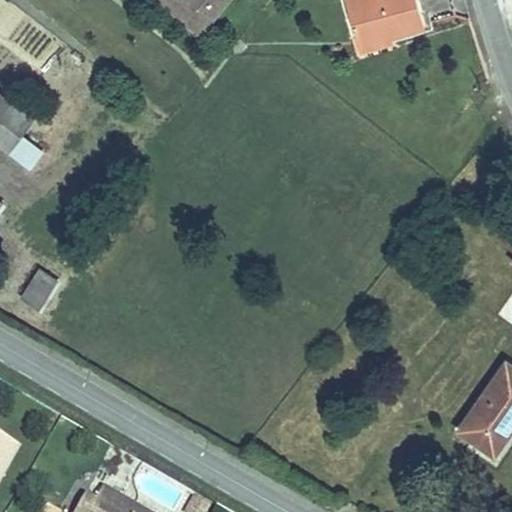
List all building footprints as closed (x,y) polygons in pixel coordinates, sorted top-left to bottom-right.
[(172,49),(208,0),(164,0),(166,1),(162,6),(159,4),(153,0),(119,0),(115,6),(172,49)] [(353,0),(319,13),(333,51),(366,39),(368,46),(400,34),(387,0),(353,0)] [(366,39),(333,51),(337,62),(369,49),(368,46),(366,39)] [(0,163),(7,169),(29,140),(0,117),(0,163)] [(473,266),(486,276),(497,263),(483,253),(473,266)] [(497,263),(486,276),(481,283),(492,292),(508,272),(497,263)] [(19,304),(45,314),(59,279),(33,268),(19,304)] [(435,451),(440,454),(485,387),(480,384),(435,451)] [(511,404),(485,387),(440,454),(477,479),(511,425),(511,404)] [(188,511),(206,511),(208,508),(194,501),(188,511)]
